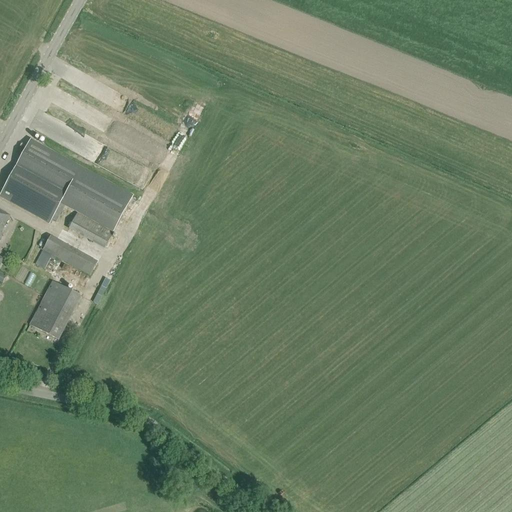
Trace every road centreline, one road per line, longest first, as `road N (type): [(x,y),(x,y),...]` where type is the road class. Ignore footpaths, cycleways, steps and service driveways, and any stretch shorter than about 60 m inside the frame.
road 1 (unclassified): [(259,511),(139,416),(0,385)]
road 2 (unclassified): [(0,147),(80,0)]
